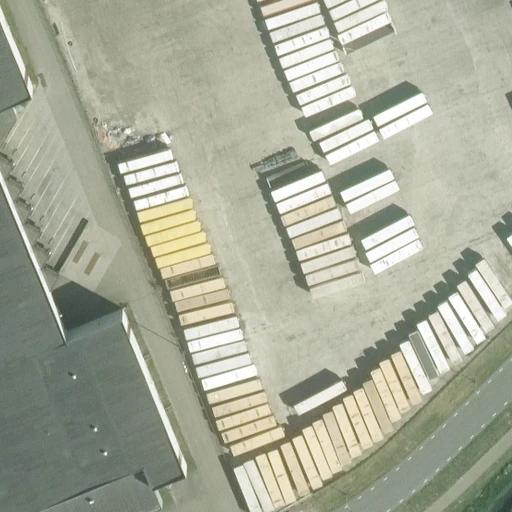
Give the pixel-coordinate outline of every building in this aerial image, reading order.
[(72,0),(58,0),(63,10),(75,5),(72,0)] [(66,330),(0,167),(0,99),(32,87),(0,8),(0,511),(133,511),(161,501),(152,478),(186,465),(122,308),(66,330)] [(114,84),(115,96),(151,91),(149,79),(114,84)] [(349,93),(350,107),(387,106),(387,92),(349,93)] [(126,136),(146,130),(143,122),(123,128),(126,136)] [(131,171),(184,153),(180,142),(128,161),(131,171)] [(181,166),(203,158),(199,148),(178,156),(181,166)] [(343,171),(359,161),(353,151),(337,162),(343,171)] [(415,187),(415,165),(382,166),(382,187),(415,187)] [(205,268),(226,262),(224,254),(202,260),(205,268)] [(301,343),(282,353),(294,375),(313,365),(301,343)] [(271,360),(250,367),(253,376),(274,369),(271,360)] [(231,405),(262,391),(258,382),(226,395),(231,405)] [(319,384),(308,388),(317,419),(328,416),(319,384)] [(288,440),(286,440),(271,404),(243,416),(259,454),(255,456),(274,500),(325,477),(310,443),(293,451),(288,440)]
